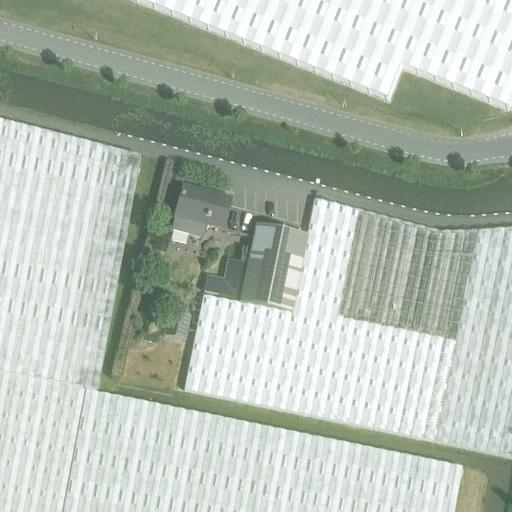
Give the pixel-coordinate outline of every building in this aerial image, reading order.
[(511,0),(126,0),(207,32),(388,104),(402,69),(509,113),(511,105),(511,0)] [(0,511),(453,511),(461,471),(279,436),(207,421),(95,399),(138,161),(0,124),(0,511)] [(183,189),(174,221),(170,235),(202,243),(205,229),(221,234),(230,201),(229,200),(228,203),(204,197),(204,195),(183,189)] [(202,300),(183,393),(207,398),(436,445),(466,451),(511,460),(511,229),(437,235),(314,203),(305,242),(290,319),(241,308),(202,300)] [(255,231),(241,308),(290,319),(305,242),(255,231)] [(206,279),(203,295),(236,302),(244,267),(226,263),(222,282),(206,279)] [(167,314),(162,338),(184,343),(189,319),(167,314)]
